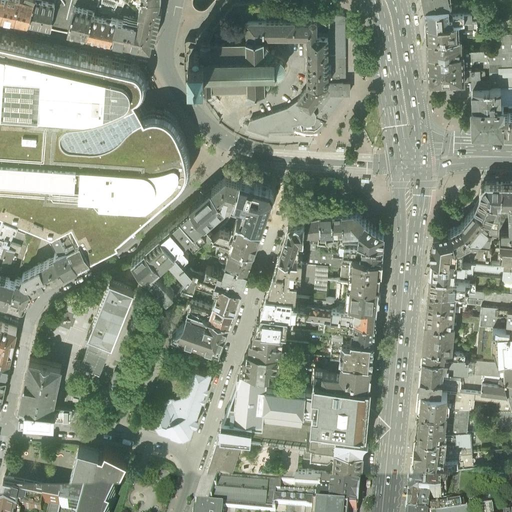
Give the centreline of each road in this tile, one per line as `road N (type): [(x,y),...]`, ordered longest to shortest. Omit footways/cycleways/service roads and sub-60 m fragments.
road 1 (primary): [(410,162),(382,511)]
road 2 (residential): [(199,459),(282,200)]
road 3 (residential): [(200,187),(30,318)]
road 4 (unclassified): [(229,146),(274,161),(410,162)]
road 5 (unclassified): [(175,0),(164,51),(168,76),(202,125),(229,146)]
road 6 (primary): [(369,0),(410,162)]
road 7 (primary): [(410,162),(414,123),(401,24)]
road 8 (residential): [(5,427),(136,437)]
